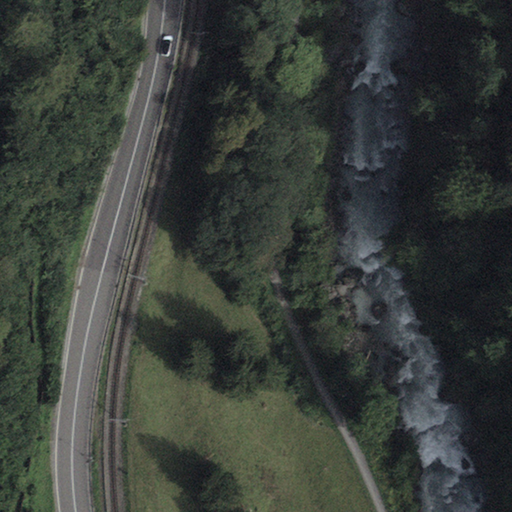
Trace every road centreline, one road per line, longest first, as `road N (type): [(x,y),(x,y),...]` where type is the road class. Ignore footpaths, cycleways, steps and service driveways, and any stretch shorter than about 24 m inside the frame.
road 1 (track): [(293,0),(255,220),(378,511)]
road 2 (secondary): [(164,0),(155,71),(89,335),(75,444),(77,511)]
